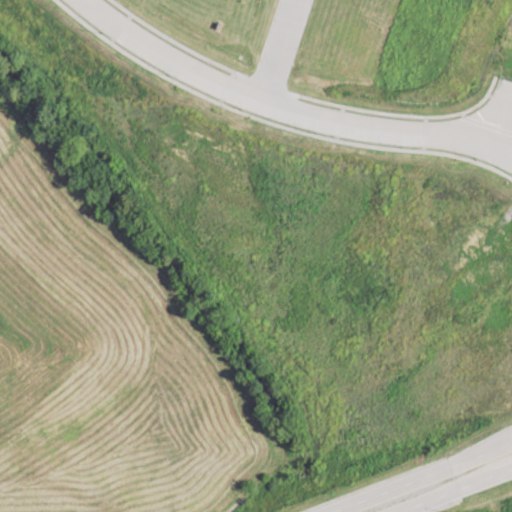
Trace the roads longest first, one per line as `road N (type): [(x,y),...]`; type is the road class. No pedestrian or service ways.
road 1 (secondary): [(511,440),(325,511)]
road 2 (secondary): [(399,511),(511,468)]
